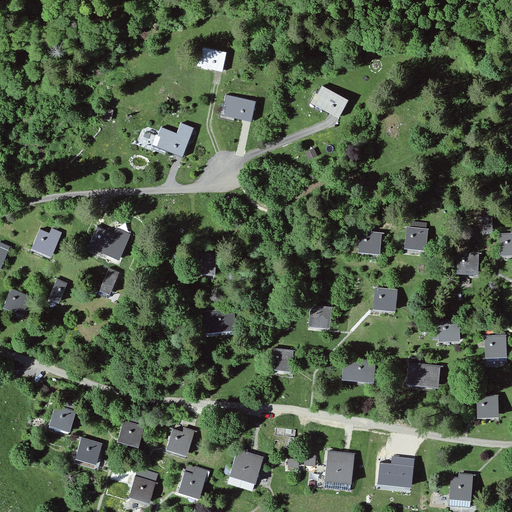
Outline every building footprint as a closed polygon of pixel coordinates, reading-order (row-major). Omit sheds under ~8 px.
[(198,55),(196,66),(223,71),(227,52),(203,47),(201,56),(198,55)] [(316,91),(310,102),(340,117),(349,100),(322,85),(318,92),(316,91)] [(252,121),(256,101),(226,95),(224,104),(227,105),(225,115),(246,120),(252,121)] [(183,157),(195,128),(181,123),(177,133),(162,127),(158,136),(161,137),(157,147),(178,155),(183,157)] [(492,210),(481,210),(481,227),(492,226),(492,210)] [(89,245),(94,247),(95,244),(120,255),(130,233),(119,228),(116,235),(97,227),(89,245)] [(406,227),(404,243),(426,246),(428,229),(406,227)] [(39,229),(33,244),(52,252),(61,233),(51,229),(49,233),(39,229)] [(500,234),(500,250),(511,250),(511,229),(511,230),(511,234),(500,234)] [(360,231),(358,247),(380,249),(381,233),(360,231)] [(0,267),(10,246),(0,241),(0,267)] [(217,254),(195,252),(194,268),(215,271),(217,254)] [(478,270),(479,253),(457,252),(456,268),(478,270)] [(109,267),(97,294),(107,298),(119,272),(109,267)] [(50,294),(60,298),(67,282),(57,278),(50,294)] [(395,307),(397,290),(375,287),(373,304),(395,307)] [(24,311),(31,296),(11,288),(4,303),(24,311)] [(330,323),(332,307),(310,305),(309,321),(330,323)] [(202,312),(204,328),(236,325),(234,309),(202,312)] [(438,334),(433,334),(433,339),(438,339),(438,340),(460,340),(459,320),(438,320),(438,334)] [(507,360),(505,332),(495,333),(495,336),(484,336),(485,361),(507,360)] [(272,348),(270,364),(291,366),(293,350),(272,348)] [(374,377),(375,361),(344,358),(342,374),(374,377)] [(440,366),(408,363),(406,379),(438,382),(440,366)] [(498,412),(498,395),(476,396),(477,412),(498,412)] [(49,425),(69,432),(77,406),(63,402),(62,407),(55,405),(49,425)] [(129,415),(127,421),(123,420),(118,436),(139,442),(144,426),(142,426),(143,420),(129,415)] [(182,432),(172,428),(167,447),(169,448),(170,445),(188,450),(194,431),(183,427),(182,432)] [(295,429),(276,427),(275,435),(290,437),(289,441),(294,442),(295,429)] [(102,444),(81,437),(76,457),(77,457),(79,454),(97,459),(102,444)] [(237,449),(227,482),(252,490),(255,481),(262,458),(252,455),(237,449)] [(344,453),(327,451),(324,487),(350,490),(354,457),(344,456),(344,453)] [(305,454),(304,465),(315,467),(315,455),(305,454)] [(391,462),(380,461),(377,481),(411,484),(413,465),(403,463),(403,457),(391,456),(391,462)] [(287,463),(288,467),(299,469),(299,459),(288,459),(287,463)] [(179,487),(200,493),(208,469),(207,470),(196,467),(196,466),(195,468),(186,465),(179,487)] [(130,491),(150,498),(157,474),(146,471),(138,468),(130,491)] [(448,505),(470,507),(472,474),(460,473),(459,477),(451,477),(448,505)]
